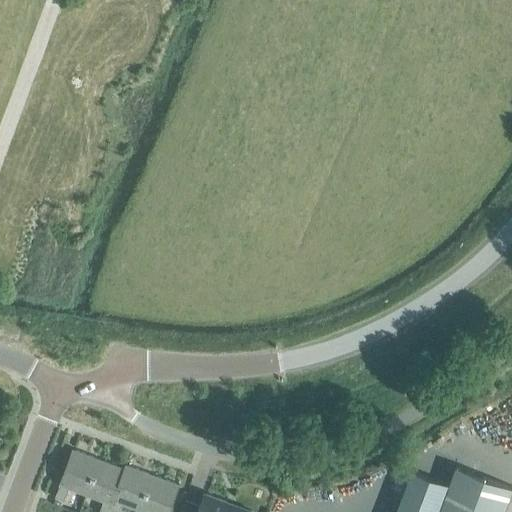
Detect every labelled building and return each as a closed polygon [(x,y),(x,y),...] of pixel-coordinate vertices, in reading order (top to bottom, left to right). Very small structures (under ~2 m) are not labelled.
[(69,486),(86,493),(99,458),(73,448),(60,484),(56,496),(64,499),(69,486)] [(124,468),(99,458),(86,493),(104,500),(99,511),(109,511),(108,511),(124,468)] [(126,464),(124,468),(108,511),(109,511),(110,511),(118,511),(122,502),(139,508),(152,474),(126,464)] [(413,469),(396,511),(503,511),(511,489),(511,486),(457,466),(450,484),(413,469)] [(152,474),(139,508),(148,511),(168,511),(179,484),(152,474)] [(250,511),(251,510),(204,493),(197,511),(250,511)]
